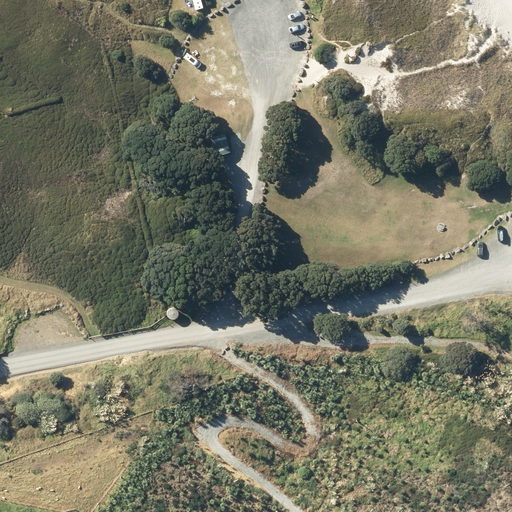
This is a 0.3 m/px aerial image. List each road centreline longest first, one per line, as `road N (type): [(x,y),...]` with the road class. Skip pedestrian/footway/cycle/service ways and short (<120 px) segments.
road 1 (unclassified): [(198,333),(223,297),(262,128),(262,10),(250,0)]
road 2 (unclassified): [(198,333),(449,284),(511,260)]
road 3 (tertiary): [(0,366),(198,333)]
